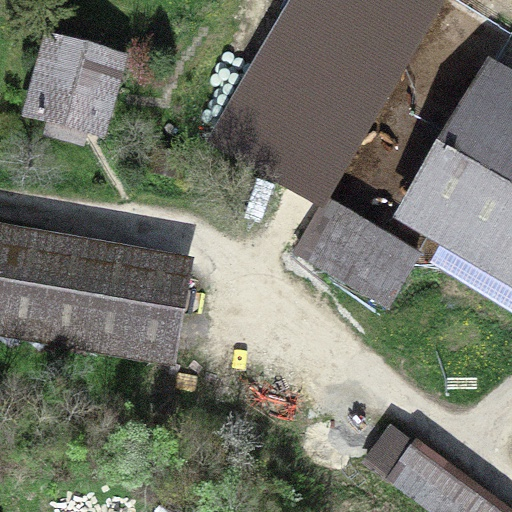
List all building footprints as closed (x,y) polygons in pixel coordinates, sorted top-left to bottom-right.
[(449,54),(441,41),(426,42),(419,55),(427,67),(442,67),(449,54)] [(84,124),(95,127),(111,71),(51,54),(36,110),(53,115),(48,134),(79,142),(84,124)] [(511,117),(475,95),(408,209),(511,269),(511,117)] [(237,140),(243,152),(256,155),(268,149),(271,136),(265,124),(252,121),(240,127),(237,140)] [(315,187),(326,195),(339,192),(347,181),(345,168),(334,160),(321,163),(313,174),(315,187)] [(329,205),(302,252),(389,304),(418,258),(329,205)] [(0,323),(170,352),(183,274),(0,241),(0,323)] [(493,511),(378,424),(349,462),(413,511),(493,511)]
